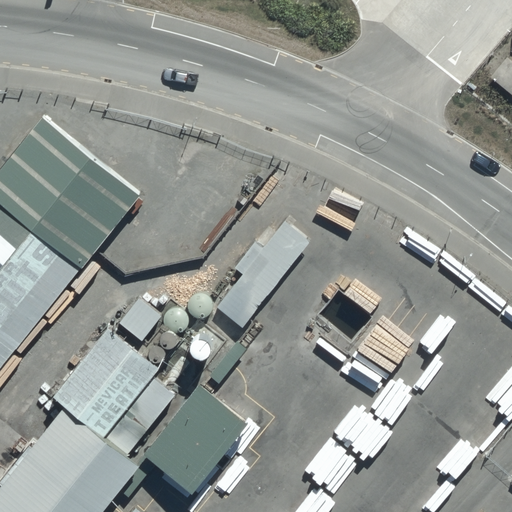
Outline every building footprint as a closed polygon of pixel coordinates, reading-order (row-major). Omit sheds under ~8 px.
[(147,140),(121,171),(136,184),(147,170),(171,189),(187,170),(184,168),(200,148),(168,121),(151,143),(147,140)] [(0,371),(136,199),(40,124),(0,174),(0,371)] [(122,322),(145,339),(164,314),(141,296),(122,322)] [(256,430),(200,387),(146,456),(202,499),(256,430)] [(71,404),(0,494),(0,511),(114,511),(151,465),(71,404)]
